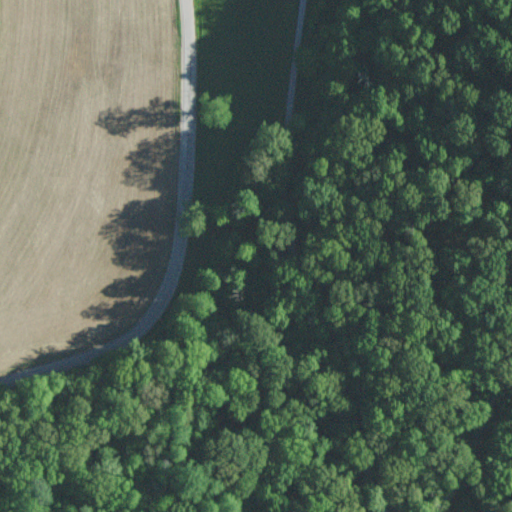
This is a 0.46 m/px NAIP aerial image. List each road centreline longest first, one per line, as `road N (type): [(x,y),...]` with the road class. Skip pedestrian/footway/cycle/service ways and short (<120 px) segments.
road 1 (residential): [(375,511),(301,277),(279,173),(307,0)]
road 2 (tertiary): [(0,386),(124,341),(166,299),(184,226),(193,102),(187,0)]
road 3 (residential): [(511,343),(452,495),(434,511)]
